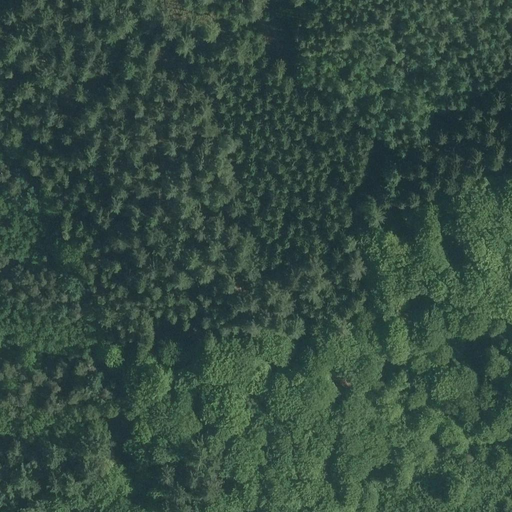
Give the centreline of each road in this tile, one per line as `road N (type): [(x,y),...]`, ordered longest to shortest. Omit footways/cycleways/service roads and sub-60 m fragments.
road 1 (track): [(103,511),(135,460),(172,441),(218,389),(381,338),(511,263)]
road 2 (track): [(131,382),(130,346),(25,151),(0,126)]
